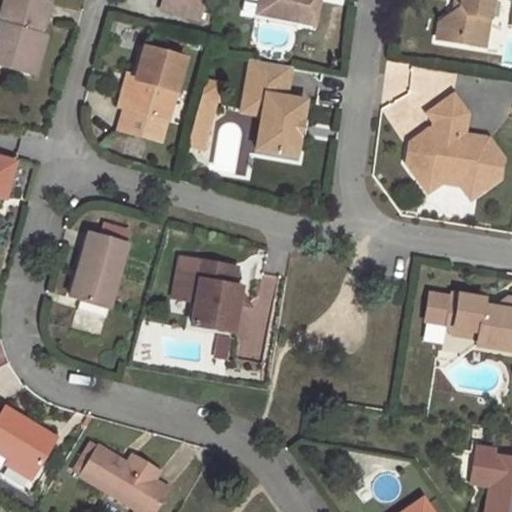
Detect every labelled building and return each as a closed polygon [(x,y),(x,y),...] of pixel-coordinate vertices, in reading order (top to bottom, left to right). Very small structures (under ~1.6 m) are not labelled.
[(0,65),(30,74),(40,36),(49,4),(35,0),(5,0),(0,18),(0,65)] [(162,0),(160,9),(197,19),(202,1),(199,0),(198,0),(162,0)] [(258,0),(255,14),(293,21),(297,1),(297,0),(258,0)] [(460,0),(459,9),(439,23),(436,41),(454,44),(466,35),(485,38),(490,0),(460,0)] [(298,22),(302,2),(297,1),(293,21),(298,22)] [(485,38),(466,35),(454,44),(483,49),(485,38)] [(47,38),(40,36),(30,74),(36,76),(47,38)] [(132,74),(121,110),(116,130),(159,142),(164,122),(168,123),(185,60),(139,48),(132,74)] [(290,68),(249,60),(244,92),(258,95),(254,115),(260,116),(254,149),(294,157),(304,102),(284,98),(290,68)] [(116,109),(121,110),(132,74),(125,72),(116,109)] [(220,85),(205,81),(187,146),(203,150),(220,85)] [(258,95),(244,92),(240,112),(254,115),(258,95)] [(500,159),(486,140),(461,136),(464,114),(451,96),(426,114),(432,122),(430,130),(426,130),(421,133),(424,137),(414,144),(411,140),(407,144),(404,162),(420,186),(437,174),(462,178),(474,194),(497,177),(500,159)] [(421,133),(411,140),(414,144),(424,137),(421,133)] [(14,163),(0,159),(0,198),(4,200),(14,163)] [(437,174),(420,186),(425,192),(438,182),(458,185),(468,198),(474,194),(462,178),(437,174)] [(121,229),(101,223),(98,230),(119,236),(121,229)] [(81,301),(109,309),(126,245),(88,235),(70,297),(81,301)] [(191,280),(195,260),(183,258),(176,297),(187,299),(191,280)] [(235,268),(195,260),(191,280),(199,281),(195,301),(191,324),(231,332),(239,287),(232,286),(235,268)] [(199,281),(191,280),(187,299),(195,301),(199,281)] [(424,321),(445,325),(450,297),(428,293),(424,321)] [(483,299),(450,294),(450,297),(445,325),(445,328),(471,332),(476,340),(486,342),(492,348),(511,351),(511,298),(506,298),(492,307),(482,306),(483,299)] [(106,318),(109,309),(81,301),(78,311),(106,318)] [(471,332),(445,328),(444,334),(476,340),(471,332)] [(0,456),(7,461),(32,476),(54,440),(3,408),(0,412),(0,456)] [(134,470),(124,464),(96,446),(77,476),(133,511),(132,511),(151,511),(166,490),(153,481),(158,473),(140,461),(134,470)] [(483,511),(511,511),(511,457),(493,455),(494,451),(474,447),(468,482),(488,486),(483,511)] [(130,455),(124,464),(134,470),(140,461),(130,455)] [(29,481),(32,476),(7,461),(4,466),(29,481)] [(428,511),(421,502),(407,511),(428,511)]
